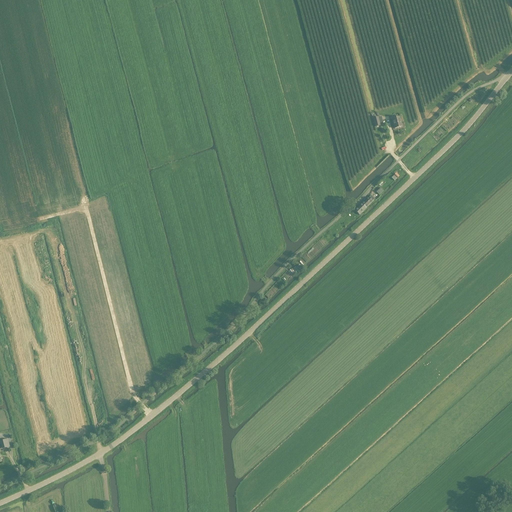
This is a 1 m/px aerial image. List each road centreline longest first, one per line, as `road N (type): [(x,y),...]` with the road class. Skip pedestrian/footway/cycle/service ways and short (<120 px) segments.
road 1 (unclassified): [(0,503),(102,452),(225,354),(456,139),(505,79)]
road 2 (unclassified): [(0,487),(107,435),(220,338),(299,251),(462,99),(505,79)]
